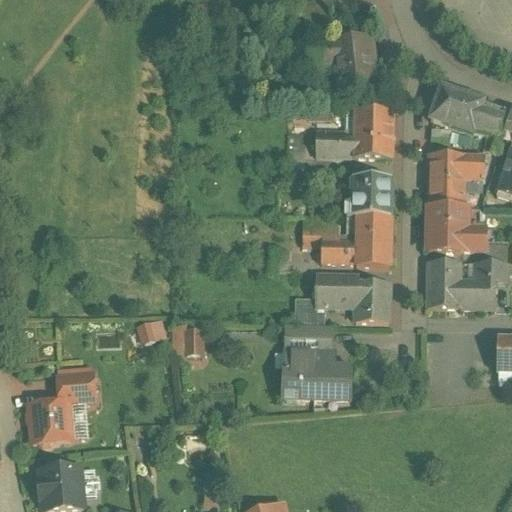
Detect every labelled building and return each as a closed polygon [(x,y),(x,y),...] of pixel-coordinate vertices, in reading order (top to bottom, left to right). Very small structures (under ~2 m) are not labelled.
[(291,0),(273,0),(274,11),(292,10),(291,0)] [(337,3),(305,8),(307,20),(329,17),(339,15),(337,3)] [(307,20),(293,22),(286,24),(288,34),(295,33),(295,36),(331,31),(329,17),(307,20)] [(370,42),(335,46),(333,46),(333,47),(335,70),(339,100),(341,100),(376,95),(376,96),(378,95),(372,41),(370,42)] [(333,47),(310,49),(312,73),(335,70),(333,47)] [(511,120),(511,116),(442,93),(431,126),(474,140),(474,138),(488,141),(504,145),(511,120)] [(355,139),(331,138),(332,117),(317,117),(317,163),(354,164),(355,139)] [(394,118),(355,118),(355,139),(354,164),(355,165),(393,165),(394,118)] [(451,135),(432,134),(432,146),(450,147),(451,135)] [(504,145),(488,141),(483,156),(500,161),(504,145)] [(511,153),(498,195),(499,196),(497,201),(511,206),(511,205),(511,153)] [(486,161),(431,160),(430,209),(464,210),(465,186),(486,187),(486,161)] [(376,184),(399,184),(399,167),(376,167),(376,184)] [(334,179),(310,178),(309,222),(334,223),(334,179)] [(392,185),(353,184),(352,207),(347,207),(347,223),(348,223),(391,225),(392,185)] [(462,215),(430,214),(429,257),(462,258),(462,257),(462,237),(462,215)] [(340,224),(315,223),(315,226),(304,226),(303,252),(322,252),(322,270),(348,271),(349,259),(341,259),(341,247),(339,247),(340,224)] [(391,225),(348,223),(348,240),(357,241),(357,248),(341,247),(341,259),(349,259),(348,271),(356,271),(356,273),(390,274),(391,225)] [(495,238),(462,237),(462,257),(495,258),(495,238)] [(298,266),(278,265),(278,276),(298,277),(298,266)] [(509,269),(476,268),(475,286),(484,286),(483,315),(496,315),(496,289),(508,290),(509,279),(509,269)] [(462,269),(429,269),(428,314),(483,315),(484,286),(475,286),(469,286),(462,290),(462,269)] [(390,290),(360,289),(360,283),(318,282),(317,312),(354,313),(356,312),(356,328),(389,329),(390,290)] [(206,315),(182,315),(181,345),(205,346),(206,315)] [(145,349),(170,342),(165,324),(140,331),(145,349)] [(332,331),(316,331),(308,331),(307,347),(332,347),(332,331)] [(511,342),(498,342),(497,378),(499,378),(499,390),(511,390),(511,342)] [(333,358),(286,357),(284,403),(350,405),(351,376),(332,376),(333,358)] [(94,380),(58,383),(60,409),(68,408),(68,409),(96,407),(94,380)] [(60,409),(30,411),(34,450),(40,449),(43,452),(51,451),(54,448),(72,447),(68,409),(68,408),(60,409)] [(90,511),(86,465),(42,469),(45,511),(90,511)]
